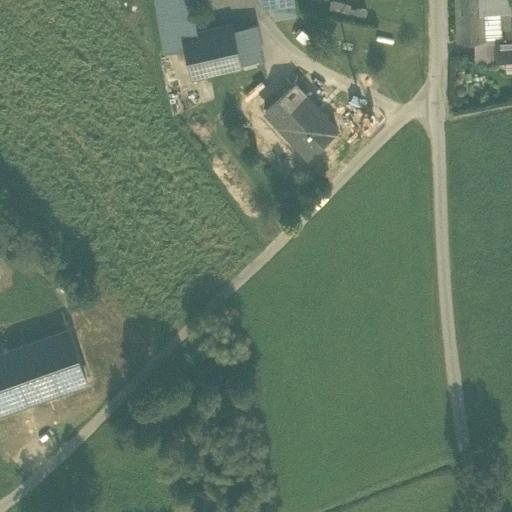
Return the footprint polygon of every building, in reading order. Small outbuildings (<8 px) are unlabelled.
[(155,0),(164,53),(184,50),(182,40),(183,40),(180,20),(195,18),(191,0),(155,0)] [(330,0),(328,9),(347,14),(349,6),(349,5),(331,0),(330,0)] [(474,39),(483,39),(482,13),(481,0),(457,0),(459,40),(474,39)] [(481,0),(482,13),(501,12),(509,12),(508,0),(481,0)] [(272,6),(274,19),(296,15),(294,2),(272,6)] [(347,14),(354,16),(356,8),(349,6),(347,14)] [(354,17),(364,19),(366,10),(356,8),(354,16),(354,17)] [(501,30),(501,12),(482,13),(483,39),(495,39),(502,38),(501,30)] [(501,30),(510,29),(509,12),(501,12),(501,30)] [(190,76),(242,64),(234,30),(234,29),(198,37),(195,18),(180,20),(183,40),(182,40),(184,50),(190,76)] [(234,30),(242,64),(264,59),(256,24),(234,30)] [(511,37),(511,29),(510,29),(501,30),(502,38),(511,37)] [(495,39),(496,62),(505,62),(511,61),(511,37),(502,38),(495,39)] [(475,63),(496,62),(495,39),(483,39),(474,39),(475,63)] [(255,97),(266,109),(290,87),(279,75),(255,97)] [(290,86),(290,87),(266,109),(265,110),(308,156),(337,129),(303,92),(299,96),(290,86)] [(0,354),(0,403),(2,409),(85,379),(67,330),(0,354)]
